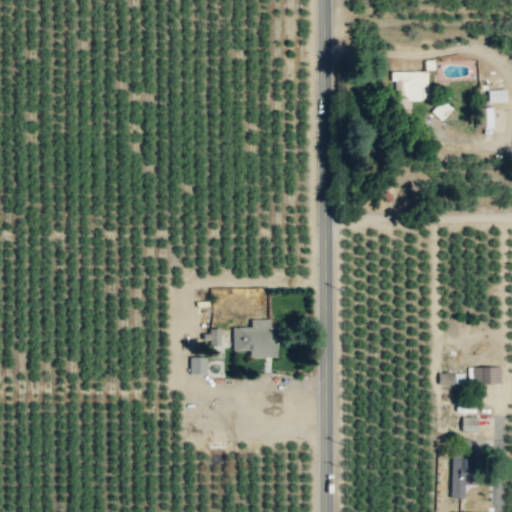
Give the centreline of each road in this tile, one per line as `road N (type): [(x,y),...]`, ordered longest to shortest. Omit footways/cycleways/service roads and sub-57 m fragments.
road 1 (residential): [(328,511),(324,0)]
road 2 (track): [(325,54),(467,46),(504,69),(511,93)]
road 3 (track): [(326,218),(511,216)]
